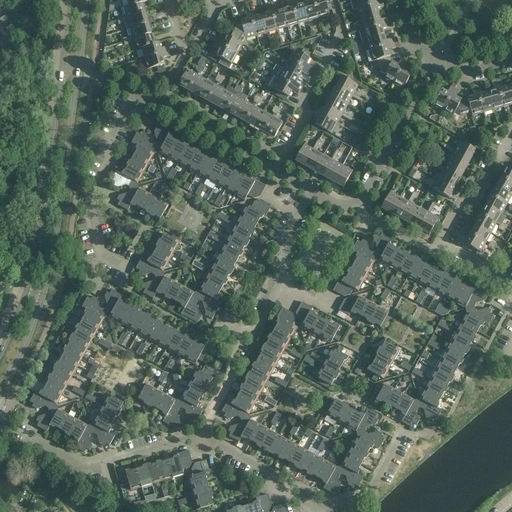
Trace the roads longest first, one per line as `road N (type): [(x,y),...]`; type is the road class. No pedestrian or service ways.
road 1 (residential): [(202,438),(89,463),(27,431),(29,412)]
road 2 (residential): [(278,173),(305,121),(305,102),(340,43),(332,0)]
road 3 (residential): [(98,251),(87,204),(136,94)]
road 4 (residential): [(437,65),(358,201)]
road 5 (residential): [(432,432),(404,431),(368,494),(318,507)]
road 6 (tertiary): [(63,65),(44,206)]
road 7 (tertiary): [(59,208),(79,68)]
road 8 (residential): [(278,173),(157,106)]
road 9 (residential): [(318,507),(202,438)]
road 10 (residential): [(440,243),(484,190),(511,134)]
